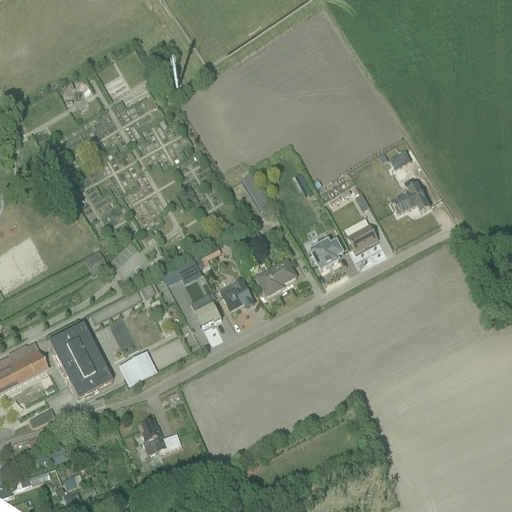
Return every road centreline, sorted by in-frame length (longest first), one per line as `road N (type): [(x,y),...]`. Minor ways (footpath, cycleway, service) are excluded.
road 1 (unclassified): [(0,447),(142,398),(459,228),(490,238),(511,257)]
road 2 (residential): [(0,349),(83,306),(143,255)]
